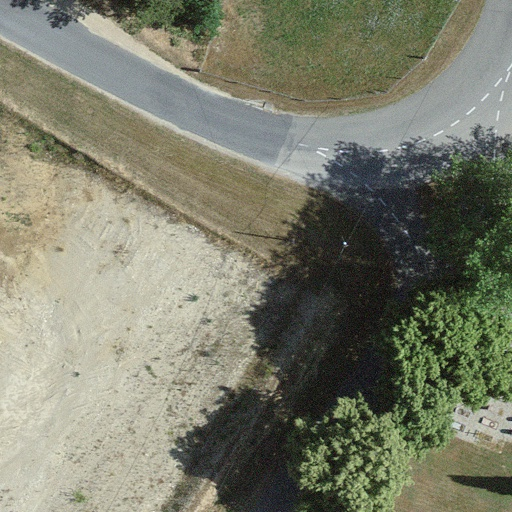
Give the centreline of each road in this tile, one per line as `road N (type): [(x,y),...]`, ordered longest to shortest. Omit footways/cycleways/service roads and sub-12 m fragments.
road 1 (unclassified): [(331,151),(263,138),(184,104),(0,6)]
road 2 (unclassified): [(462,243),(274,511)]
road 3 (unclassified): [(505,76),(458,122),(427,138),(331,151)]
road 4 (unclassified): [(505,76),(485,194),(462,243)]
road 5 (unclassified): [(331,151),(377,197),(462,243)]
